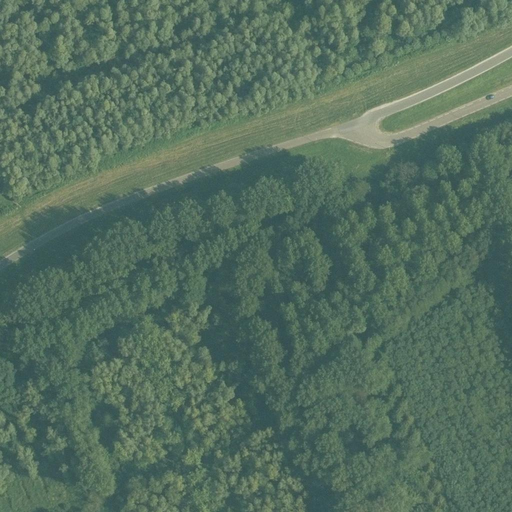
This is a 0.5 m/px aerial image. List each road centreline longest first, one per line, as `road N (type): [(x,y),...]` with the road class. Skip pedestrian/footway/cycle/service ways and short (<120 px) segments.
road 1 (unclassified): [(0,265),(125,201),(353,125)]
road 2 (unclassified): [(353,125),(511,51)]
road 3 (unclassified): [(353,125),(381,142),(511,91)]
